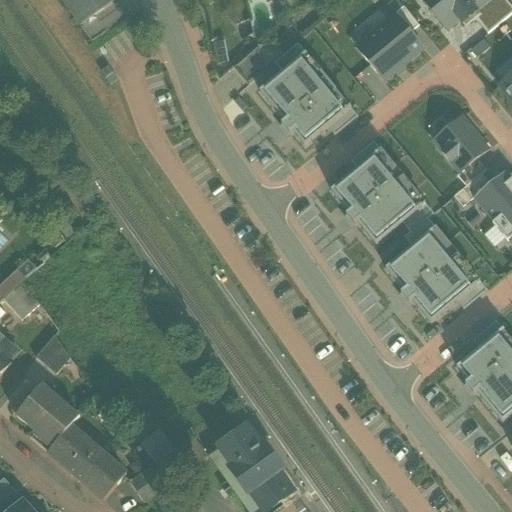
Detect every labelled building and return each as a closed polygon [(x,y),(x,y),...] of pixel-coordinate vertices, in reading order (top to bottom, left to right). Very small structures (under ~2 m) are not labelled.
[(112,6),(107,0),(68,0),(86,24),(112,6)] [(489,3),(487,0),(425,0),(422,3),(446,32),(459,22),(465,30),(475,22),(479,18),(476,14),(489,3)] [(511,10),(503,0),(493,0),(489,3),(476,14),(479,18),(475,22),(487,36),(511,15),(511,10)] [(394,18),(409,35),(418,28),(403,9),(393,17),(394,18)] [(394,18),(356,50),(383,84),(422,52),(409,35),(394,18)] [(305,56),(297,46),(274,65),(282,75),(305,56)] [(257,49),(233,69),(249,87),(265,73),(257,49)] [(307,58),(305,56),(282,75),(259,95),(284,125),(281,127),(289,137),(292,135),(304,149),(327,130),(351,111),(349,109),(343,114),(330,98),(336,93),(320,74),(314,79),(301,63),(307,58)] [(511,77),(499,88),(511,102),(511,77)] [(357,119),(351,111),(327,130),(334,138),(357,119)] [(489,152),(462,120),(432,144),(459,176),(477,162),(489,152)] [(377,155),(377,156),(381,154),(373,144),(350,163),(357,172),(377,155)] [(377,156),(377,155),(357,172),(330,193),(349,216),(346,219),(354,228),(357,226),(375,248),(402,226),(422,210),(421,209),(418,211),(407,198),(410,196),(399,183),(397,185),(375,158),(377,156)] [(477,162),(459,176),(456,179),(465,189),(481,176),(486,172),(477,162)] [(511,182),(505,174),(490,187),(473,201),(493,225),(492,226),(507,244),(511,239),(511,180),(511,181),(511,182)] [(490,187),(481,176),(465,189),(453,199),(462,210),(473,201),(490,187)] [(424,206),(421,209),(422,210),(402,226),(409,236),(427,221),(433,216),(424,206)] [(431,233),(432,234),(436,231),(427,221),(409,236),(404,240),(411,249),(431,233)] [(329,260),(346,249),(333,229),(315,241),(329,260)] [(432,234),(431,233),(411,249),(385,271),(404,294),(400,297),(409,307),(412,304),(430,326),(457,304),(477,288),(476,287),(473,289),(451,263),(454,260),(443,248),(440,250),(429,236),(432,234)] [(15,273),(0,286),(0,296),(4,301),(18,288),(24,282),(15,273)] [(476,287),(477,288),(457,304),(463,312),(486,293),(479,284),(476,287)] [(4,301),(2,302),(12,313),(27,300),(18,288),(4,301)] [(27,300),(12,313),(21,323),(38,308),(30,297),(27,300)] [(148,313),(138,319),(144,329),(154,323),(148,313)] [(504,334),(496,324),(472,343),(479,351),(456,370),(468,385),(465,387),(473,397),(476,395),(501,426),(511,416),(511,354),(511,355),(498,339),(504,334)] [(54,339),(35,360),(55,377),(69,361),(54,339)] [(18,356),(3,342),(0,345),(0,356),(10,365),(18,356)] [(0,356),(0,377),(10,366),(10,365),(0,356)] [(79,419),(41,387),(15,418),(52,450),(70,429),(79,419)] [(217,395),(205,404),(218,422),(229,414),(217,395)] [(70,429),(52,450),(47,456),(60,467),(60,466),(91,492),(90,493),(103,504),(126,477),(70,429)] [(262,448),(260,450),(246,431),(228,444),(225,440),(220,444),(222,448),(219,451),(208,459),(246,511),(266,511),(292,494),(278,476),(281,474),(262,448)] [(161,436),(143,452),(159,471),(178,456),(161,436)] [(147,471),(128,485),(143,505),(162,492),(147,471)] [(15,495),(0,507),(0,511),(12,511),(23,503),(15,495)] [(23,503),(12,511),(31,511),(23,503)]
